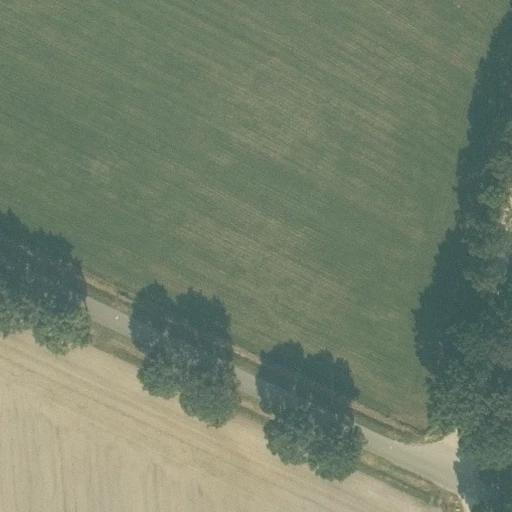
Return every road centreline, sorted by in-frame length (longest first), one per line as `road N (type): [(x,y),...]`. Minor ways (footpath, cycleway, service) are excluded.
road 1 (unclassified): [(0,267),(511,509)]
road 2 (track): [(511,212),(479,404),(447,479)]
